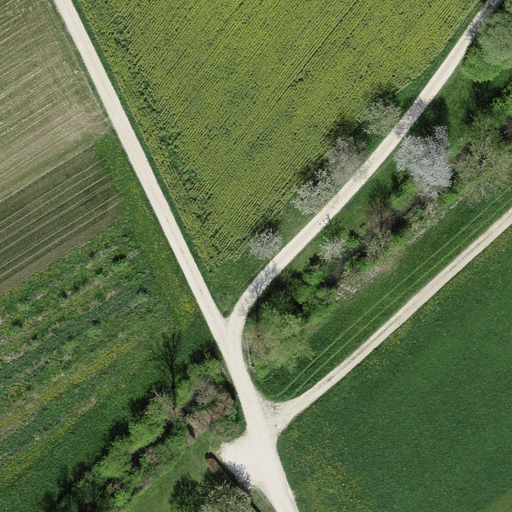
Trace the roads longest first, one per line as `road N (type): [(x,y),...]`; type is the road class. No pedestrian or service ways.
road 1 (track): [(226,340),(272,266),(371,163),(501,0)]
road 2 (track): [(226,340),(65,0)]
road 3 (track): [(511,214),(258,434)]
